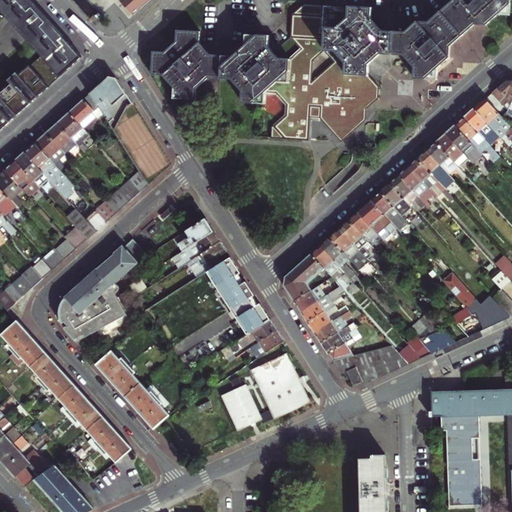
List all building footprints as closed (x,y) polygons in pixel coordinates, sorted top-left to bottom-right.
[(41,56),(60,77),(82,58),(76,51),(30,0),(0,0),(0,9),(10,20),(41,56)] [(150,0),(118,0),(133,16),(150,0)] [(289,71),(266,92),(277,93),(287,104),(287,116),(279,123),(275,126),(276,127),(286,139),(301,140),(309,140),(311,106),(317,107),(321,107),(321,118),(343,142),(356,129),(366,120),(367,110),(379,99),(380,87),(369,75),(369,67),(369,64),(382,53),(394,54),(404,55),(414,66),(414,78),(427,79),(438,79),(438,69),(445,62),(450,57),(445,51),(481,19),(486,25),(499,14),(510,15),(510,0),(453,0),(453,1),(427,23),(423,27),(418,21),(406,32),(394,31),(383,31),(383,20),(371,7),(305,4),(293,14),(291,37),(301,49),(290,59),(289,71)] [(210,78),(221,78),(223,55),(210,54),(200,43),(201,32),(178,30),(177,42),(165,52),(154,51),(153,74),(164,75),(175,87),(174,98),(197,100),(198,88),(210,78)] [(223,55),(221,78),(233,79),(243,91),(242,102),(266,104),(266,92),(289,71),(290,59),(279,58),(269,46),(270,36),(247,34),(246,45),(234,56),(223,55)] [(60,77),(41,56),(30,66),(49,88),(60,77)] [(29,66),(19,75),(38,97),(49,88),(30,66),(29,66)] [(9,81),(10,83),(30,105),(38,97),(19,75),(17,73),(9,81)] [(109,77),(90,94),(102,114),(108,122),(113,118),(110,109),(114,105),(123,114),(134,106),(117,79),(113,78),(109,77)] [(511,80),(506,81),(492,93),(508,111),(511,103),(511,80)] [(10,83),(0,92),(0,95),(18,116),(30,105),(10,83)] [(79,104),(69,113),(83,129),(96,117),(97,118),(102,114),(90,94),(79,104)] [(0,112),(10,123),(18,116),(0,95),(0,112)] [(511,128),(485,99),(480,104),(474,109),(502,140),(507,136),(511,141),(511,128)] [(502,140),(474,109),(471,112),(465,117),(484,138),(490,132),(492,134),(491,135),(502,147),(505,144),(502,140)] [(0,112),(0,131),(10,123),(0,112)] [(64,118),(58,123),(77,145),(84,152),(87,150),(80,143),(89,135),(83,129),(69,113),(64,118)] [(484,138),(465,117),(461,121),(456,126),(479,152),(484,147),(497,162),(501,158),(484,138)] [(53,128),(47,133),(66,155),(77,145),(58,123),(53,128)] [(479,152),(456,126),(452,129),(446,134),(470,160),(473,164),(482,156),(479,152)] [(42,138),(35,144),(52,162),(57,158),(60,161),(66,155),(47,133),(42,138)] [(470,160),(446,134),(443,137),(437,143),(460,169),(470,160)] [(460,169),(437,143),(434,146),(427,151),(449,175),(456,169),(465,179),(467,176),(460,169)] [(31,147),(25,153),(43,173),(65,197),(75,187),(61,172),(52,162),(35,144),(31,147)] [(449,175),(427,151),(424,154),(418,159),(446,191),(456,182),(449,175)] [(21,156),(16,161),(34,181),(43,173),(25,153),(21,156)] [(57,158),(52,162),(61,172),(66,167),(60,161),(57,158)] [(446,191),(418,159),(414,163),(409,167),(436,197),(442,192),(448,198),(451,196),(446,191)] [(11,165),(5,170),(22,189),(30,198),(40,188),(34,181),(16,161),(11,165)] [(436,197),(409,167),(405,171),(400,176),(429,209),(439,219),(443,215),(431,202),(436,197)] [(0,175),(2,178),(0,179),(0,188),(16,207),(19,210),(25,205),(16,195),(22,189),(5,170),(2,174),(0,175)] [(149,185),(140,172),(130,181),(140,193),(149,185)] [(429,209),(400,176),(395,180),(390,184),(410,206),(415,201),(423,210),(424,209),(426,212),(429,209)] [(129,203),(140,193),(130,181),(118,191),(129,203)] [(410,206),(390,184),(386,188),(381,192),(401,215),(411,207),(410,206)] [(0,212),(4,218),(16,207),(0,188),(0,212)] [(119,212),(129,203),(118,191),(108,200),(119,212)] [(401,215),(381,192),(378,196),(372,201),(397,229),(399,232),(409,224),(401,215)] [(107,223),(119,212),(108,200),(96,211),(107,223)] [(397,229),(372,201),(366,206),(358,213),(378,236),(384,241),(397,229)] [(88,240),(97,232),(76,209),(67,217),(77,228),(88,240)] [(0,228),(3,226),(12,236),(17,232),(4,218),(0,212),(0,228)] [(378,236),(358,213),(354,217),(349,221),(372,247),(374,249),(380,245),(384,250),(388,246),(384,241),(378,236)] [(178,245),(183,252),(214,231),(211,227),(206,219),(186,232),(190,237),(178,245)] [(372,247),(349,221),(346,224),(339,230),(345,238),(348,236),(354,244),(353,245),(367,261),(371,257),(367,252),(372,247)] [(77,250),(88,240),(77,228),(66,238),(68,240),(77,250)] [(345,238),(339,230),(336,232),(330,238),(349,259),(359,271),(369,263),(367,261),(353,245),(354,244),(348,236),(345,238)] [(179,269),(188,263),(221,242),(218,238),(214,231),(183,252),(172,258),(179,269)] [(345,263),(349,259),(330,238),(327,241),(320,247),(327,254),(329,253),(335,260),(334,261),(355,284),(359,279),(345,263)] [(145,254),(132,240),(124,249),(123,248),(84,282),(65,300),(66,300),(65,301),(64,303),(63,304),(62,306),(61,308),(61,310),(61,312),(56,316),(63,324),(64,323),(67,326),(64,329),(77,343),(107,334),(131,313),(115,295),(116,293),(117,290),(117,288),(117,286),(114,284),(137,264),(136,263),(145,254)] [(65,260),(77,250),(68,240),(56,250),(65,260)] [(227,252),(221,242),(188,263),(198,277),(207,271),(230,256),(227,252)] [(327,254),(320,247),(318,249),(311,255),(327,272),(336,282),(341,278),(355,293),(359,289),(355,284),(334,261),(335,260),(329,253),(327,254)] [(53,271),(65,260),(56,250),(55,249),(43,260),(53,271)] [(327,272),(311,255),(301,264),(286,277),(285,286),(295,302),(312,291),(308,285),(327,272)] [(241,273),(230,256),(207,271),(210,275),(205,279),(210,287),(215,284),(218,288),(212,291),(218,299),(223,296),(232,310),(227,313),(232,321),(237,318),(239,322),(234,325),(240,333),(245,330),(248,335),(271,320),(260,303),(255,307),(249,298),(255,295),(253,291),(246,281),(241,285),(235,276),(241,273)] [(496,264),(502,272),(509,279),(511,277),(511,263),(505,256),(496,264)] [(44,279),(53,271),(43,260),(33,268),(44,279)] [(33,289),(44,279),(33,268),(32,267),(22,277),(33,289)] [(502,289),(511,281),(509,279),(502,272),(493,280),(502,289)] [(486,330),(510,318),(493,298),(482,306),(454,274),(445,282),(467,307),(452,318),(455,321),(457,323),(473,314),(479,314),(482,322),(486,330)] [(24,297),(33,289),(22,277),(13,285),(24,297)] [(130,286),(136,296),(148,289),(141,279),(130,286)] [(16,304),(24,297),(13,285),(5,291),(16,304)] [(312,291),(295,302),(299,308),(302,313),(313,306),(311,304),(320,299),(321,300),(327,296),(319,286),(312,291)] [(313,306),(302,313),(306,319),(309,323),(335,306),(331,300),(339,295),(344,291),(340,287),(327,296),(321,300),(320,299),(311,304),(313,306)] [(164,289),(141,303),(146,311),(169,296),(164,289)] [(511,317),(511,301),(502,289),(493,298),(510,318),(511,317)] [(0,301),(8,311),(16,304),(5,291),(0,296),(0,301)] [(331,300),(335,306),(343,301),(339,295),(331,300)] [(339,311),(335,306),(309,323),(312,329),(316,334),(326,328),(325,326),(333,320),(334,321),(350,311),(346,306),(339,311)] [(452,318),(445,310),(435,316),(444,327),(455,321),(452,318)] [(326,328),(316,334),(320,341),(322,344),(349,327),(345,321),(353,316),(350,311),(334,321),(333,320),(325,326),(326,328)] [(443,327),(430,312),(420,321),(432,335),(443,327)] [(260,342),(278,330),(275,326),(271,320),(248,335),(229,347),(233,354),(258,339),(260,342)] [(2,347),(10,357),(32,337),(17,321),(2,334),(8,341),(2,347)] [(420,339),(432,335),(420,321),(411,329),(413,332),(417,336),(420,339)] [(349,327),(322,344),(326,349),(329,354),(346,343),(353,338),(356,342),(362,338),(360,334),(357,329),(358,329),(354,323),(349,327)] [(443,327),(432,335),(420,339),(417,336),(408,344),(409,346),(421,359),(433,354),(457,343),(443,327)] [(250,348),(257,359),(285,341),(282,337),(278,330),(260,342),(250,348)] [(25,360),(31,366),(46,353),(32,337),(10,357),(18,366),(25,360)] [(346,343),(329,354),(332,359),(334,361),(354,356),(346,343)] [(354,356),(334,361),(342,374),(347,372),(357,368),(363,382),(365,385),(388,375),(409,365),(400,354),(392,346),(354,356)] [(400,354),(409,365),(421,359),(409,346),(400,354)] [(97,365),(111,381),(132,362),(126,356),(124,358),(116,349),(97,365)] [(35,375),(43,384),(60,369),(46,353),(31,366),(37,373),(35,375)] [(252,370),(275,420),(310,404),(298,378),(288,354),(270,362),(263,365),(252,370)] [(111,381),(125,396),(140,383),(144,380),(135,370),(137,368),(132,362),(111,381)] [(357,368),(347,372),(354,386),(363,382),(357,368)] [(54,392),(60,398),(75,384),(60,369),(43,384),(41,387),(49,396),(54,392)] [(511,377),(507,378),(507,391),(464,392),(446,392),(432,392),(432,411),(431,411),(431,416),(442,416),(443,429),(448,429),(451,505),(483,504),(481,415),(511,415),(511,430),(511,377)] [(194,384),(201,394),(206,391),(199,380),(194,384)] [(125,396),(140,412),(160,394),(152,384),(146,389),(140,383),(125,396)] [(61,409),(69,418),(89,400),(75,384),(60,398),(66,405),(61,409)] [(222,397),(237,432),(251,426),(255,424),(263,421),(248,386),(222,397)] [(140,412),(154,428),(174,410),(160,394),(140,412)] [(30,396),(25,401),(30,407),(36,402),(30,396)] [(82,424),(88,430),(103,416),(89,400),(69,418),(78,428),(82,424)] [(211,401),(199,406),(202,412),(214,407),(211,401)] [(28,413),(20,404),(16,408),(24,416),(28,413)] [(96,451),(98,450),(117,432),(103,416),(88,430),(95,437),(89,442),(96,451)] [(0,438),(13,427),(5,418),(0,422),(0,438)] [(45,432),(37,423),(33,426),(42,435),(45,432)] [(0,456),(21,436),(13,427),(0,438),(0,456)] [(63,436),(57,429),(52,434),(58,440),(63,436)] [(51,439),(45,432),(42,435),(48,442),(51,439)] [(132,449),(117,432),(98,450),(106,459),(110,455),(117,462),(132,449)] [(0,460),(2,464),(6,467),(22,453),(30,446),(21,436),(0,456),(0,460)] [(78,452),(84,459),(89,455),(83,447),(78,452)] [(11,474),(24,488),(34,481),(35,480),(32,476),(46,463),(34,450),(25,458),(22,453),(6,467),(11,474)] [(371,461),(358,461),(359,511),(386,511),(386,457),(371,457),(371,461)] [(84,464),(90,471),(95,466),(89,460),(84,464)] [(49,497),(62,511),(89,511),(93,510),(54,466),(35,480),(34,481),(49,497)] [(0,511),(8,511),(0,502),(0,511)]
